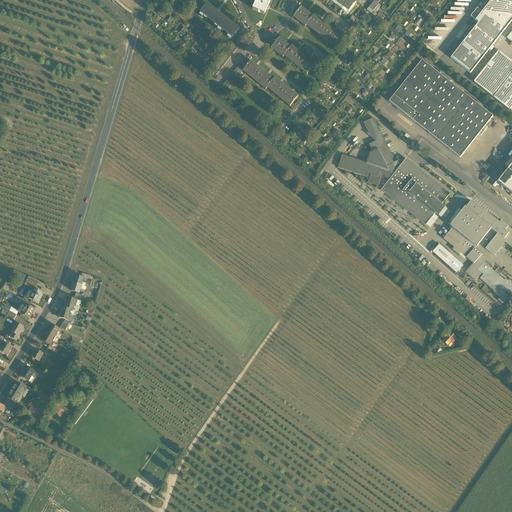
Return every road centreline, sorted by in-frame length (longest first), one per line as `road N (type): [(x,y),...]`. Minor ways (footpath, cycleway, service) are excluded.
road 1 (track): [(337,248),(184,455),(163,511)]
road 2 (unclassified): [(76,229),(145,0)]
road 3 (track): [(281,316),(136,189)]
road 4 (unclassified): [(156,511),(104,473),(0,422)]
road 5 (residential): [(0,385),(60,284),(76,229)]
road 6 (residential): [(258,33),(249,48),(309,98),(280,135)]
